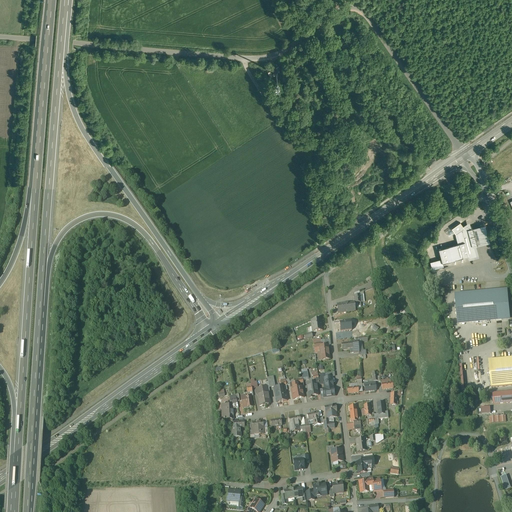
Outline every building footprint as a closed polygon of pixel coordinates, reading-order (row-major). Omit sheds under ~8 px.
[(460,223),(452,228),(456,234),(458,233),(464,228),(460,223)] [(484,225),(469,230),(474,247),(489,242),(484,225)] [(458,244),(439,249),(442,263),(469,256),(470,258),(476,256),(474,247),(469,230),(468,226),(464,228),(458,233),(456,234),(456,235),(458,244)] [(441,260),(431,262),(434,272),(443,270),(441,260)] [(507,293),(456,297),(458,324),(509,320),(507,293)] [(353,303),(337,305),(338,313),(356,311),(354,311),(353,303)] [(321,320),(311,321),(313,332),(323,331),(322,327),(321,320)] [(356,342),(353,343),(342,344),(343,351),(350,350),(350,354),(354,353),(354,354),(359,353),(358,352),(357,343),(356,343),(356,342)] [(323,349),(320,350),(320,353),(318,353),(318,354),(319,361),(330,359),(328,349),(323,349)] [(511,359),(489,362),(492,387),(511,385),(511,359)] [(329,378),(325,378),(326,389),(333,388),(333,386),(333,382),(332,382),(332,378),(329,378)] [(285,380),(280,381),(282,390),(279,390),(279,392),(285,390),(285,391),(287,390),(286,386),(285,380)] [(289,380),(285,380),(286,386),(290,385),(291,389),(296,388),(295,385),(291,385),(289,380)] [(390,381),(381,382),(382,384),(381,384),(382,390),(393,389),(392,383),(391,383),(390,381)] [(316,383),(307,384),(309,398),(313,398),(313,396),(318,396),(317,386),(319,385),(319,383),(316,383)] [(375,383),(364,384),(365,392),(376,391),(375,383)] [(251,385),(246,386),(247,391),(244,391),(245,394),(252,392),(251,387),(251,385)] [(302,387),(296,389),(296,388),(291,389),(292,389),(293,400),(298,399),(303,398),(302,387)] [(267,388),(257,390),(257,393),(257,396),(258,396),(260,406),(270,404),(267,388)] [(326,389),(323,390),(324,398),(334,396),(333,388),(326,389)] [(285,390),(279,392),(279,390),(274,391),(277,403),(281,402),(287,401),(285,391),(285,390)] [(511,392),(493,395),(494,405),(511,402),(511,392)] [(235,395),(229,397),(231,405),(237,404),(237,402),(235,395)] [(251,397),(246,398),(245,396),(241,397),(243,409),(247,408),(253,407),(251,397)] [(229,406),(222,406),(223,420),(225,420),(232,420),(233,419),(233,409),(238,409),(237,404),(231,405),(229,405),(229,406)] [(370,405),(364,406),(364,409),(362,410),(363,417),(371,416),(370,405)] [(336,406),(325,408),(326,414),(327,419),(328,419),(329,420),(329,422),(334,422),(333,418),(337,418),(336,412),(337,412),(336,406)] [(318,413),(307,415),(309,421),(313,420),(314,426),(320,424),(319,419),(319,418),(319,419),(318,413)] [(300,416),(289,418),(290,424),(289,424),(291,433),(300,432),(298,426),(299,426),(298,423),(301,423),(300,416)] [(329,420),(323,421),(324,430),(334,429),(334,423),(329,424),(329,422),(329,420)] [(244,422),(233,422),(234,428),(232,428),(233,437),(241,437),(240,428),(244,428),(244,422)] [(263,422),(252,423),(253,429),(249,429),(250,434),(253,434),(250,434),(250,436),(264,435),(263,422)] [(365,440),(356,441),(357,448),(357,453),(367,452),(366,444),(365,440)] [(334,451),(331,451),(331,453),(333,463),(333,462),(337,461),(338,462),(343,462),(341,450),(334,451)] [(373,458),(366,459),(367,465),(366,465),(366,467),(374,466),(373,458)] [(303,459),(294,460),(295,471),(299,470),(300,471),(303,471),(302,470),(304,470),(304,465),(303,459)] [(365,462),(357,464),(358,474),(367,473),(366,469),(366,467),(366,465),(365,462)] [(501,477),(505,491),(511,489),(507,476),(501,477)] [(367,482),(359,483),(360,494),(369,493),(369,492),(374,492),(375,492),(381,492),(379,481),(372,482),(372,480),(372,479),(367,480),(367,482)] [(338,484),(336,484),(332,485),(333,489),(334,494),(340,493),(339,491),(343,491),(342,483),(338,484)] [(320,485),(317,485),(316,486),(313,487),(313,491),(314,497),(315,497),(322,496),(322,494),(326,494),(325,485),(321,485),(320,485)] [(301,489),(293,490),(295,501),(302,500),(301,493),(301,489)] [(293,490),(285,491),(286,494),(287,502),(295,501),(293,490)] [(240,492),(229,491),(228,498),(227,498),(227,502),(231,502),(239,502),(239,499),(240,492)] [(313,491),(305,493),(307,501),(315,500),(315,497),(314,497),(313,491)] [(259,511),(264,506),(256,500),(250,508),(250,509),(255,511),(259,511)]
